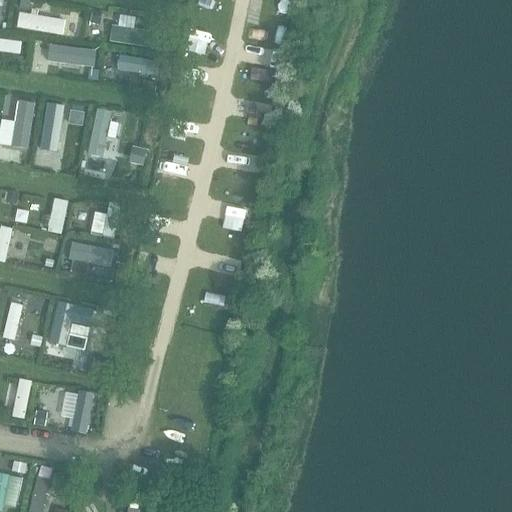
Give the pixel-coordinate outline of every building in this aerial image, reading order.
[(0,0),(0,25),(5,26),(9,0),(0,0)] [(10,29),(37,33),(38,21),(24,19),(25,13),(13,11),(10,29)] [(114,12),(108,42),(109,42),(108,46),(118,48),(119,44),(121,45),(127,14),(114,12)] [(59,36),(93,41),(94,29),(74,26),(75,19),(62,17),(59,36)] [(97,53),(60,48),(58,61),(95,67),(97,53)] [(106,53),(100,87),(112,89),(117,55),(106,53)] [(26,103),(23,127),(34,128),(37,105),(26,103)] [(83,122),(85,109),(49,105),(47,118),(83,122)] [(94,109),(89,139),(100,141),(100,139),(105,140),(107,128),(103,127),(106,111),(94,109)] [(79,124),(44,117),(42,129),(77,136),(79,124)] [(33,140),(0,134),(0,146),(31,151),(33,140)] [(80,147),(41,142),(39,154),(78,160),(80,147)] [(87,145),(80,179),(92,182),(96,163),(104,165),(108,149),(87,145)] [(102,196),(80,192),(78,204),(100,208),(102,196)] [(15,225),(18,201),(7,199),(6,206),(0,204),(0,226),(8,227),(9,224),(15,225)] [(60,236),(67,203),(54,201),(50,222),(45,221),(44,227),(48,227),(47,233),(60,236)] [(113,239),(120,206),(109,204),(102,237),(113,239)] [(60,244),(27,236),(24,247),(58,255),(60,244)] [(66,249),(61,275),(72,277),(75,262),(81,263),(82,254),(77,253),(77,251),(66,249)] [(0,324),(21,327),(25,292),(11,290),(10,296),(2,295),(0,313),(0,324)] [(86,295),(79,328),(93,331),(99,298),(86,295)] [(1,330),(0,337),(0,359),(8,361),(11,346),(17,347),(20,334),(1,330)] [(49,337),(42,365),(54,367),(57,352),(64,353),(67,341),(49,337)] [(23,420),(31,383),(19,381),(12,418),(23,420)] [(73,424),(80,390),(67,387),(60,422),(73,424)] [(168,431),(155,443),(168,458),(182,447),(168,431)] [(0,511),(1,511),(9,476),(0,473),(0,511)] [(36,479),(28,511),(42,511),(50,482),(36,479)] [(141,502),(155,503),(155,491),(142,490),(141,502)]
